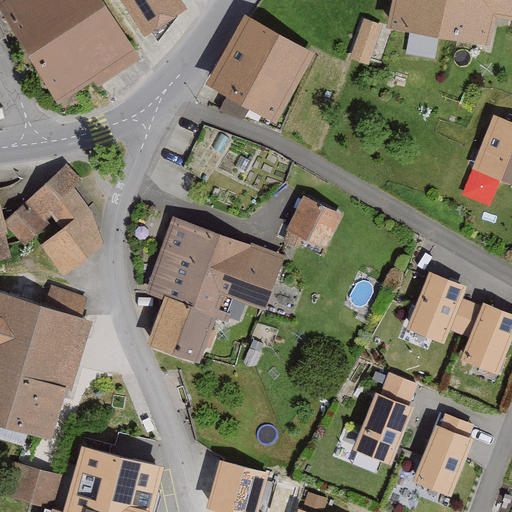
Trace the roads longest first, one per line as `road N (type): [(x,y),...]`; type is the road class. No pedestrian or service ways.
road 1 (residential): [(156,107),(119,206),(111,264),(129,333),(184,463),(193,511)]
road 2 (residential): [(156,107),(185,109),(282,144),(511,278)]
road 3 (unknown): [(119,206),(174,211),(255,246)]
road 4 (tertiary): [(27,142),(97,131),(156,107)]
road 5 (tertiary): [(156,107),(232,0)]
